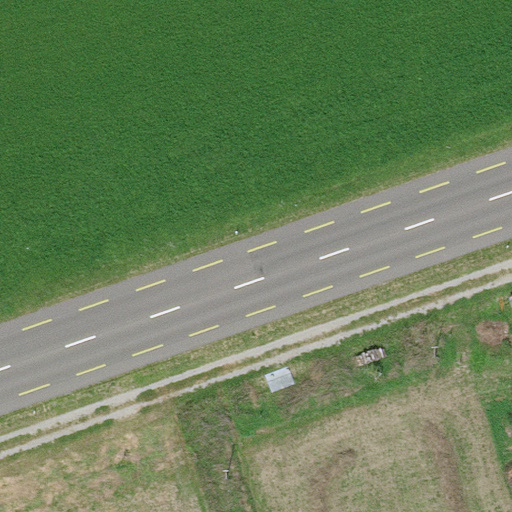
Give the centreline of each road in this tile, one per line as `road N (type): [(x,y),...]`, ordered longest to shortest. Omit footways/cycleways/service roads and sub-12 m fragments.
road 1 (track): [(511,275),(0,454)]
road 2 (primary): [(0,394),(511,216)]
